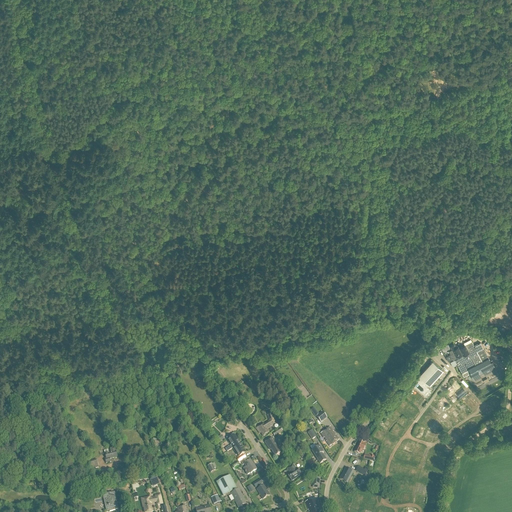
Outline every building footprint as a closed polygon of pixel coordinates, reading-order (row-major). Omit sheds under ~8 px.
[(470,373),(474,380),(481,376),(480,374),(484,372),(485,374),(496,368),(492,361),(490,362),(488,358),(489,357),(480,342),(474,345),(472,341),(459,348),(458,346),(455,348),(453,344),(450,346),(451,348),(448,350),(450,354),(446,356),(448,361),(453,358),(454,359),(453,360),(456,365),(457,364),(464,376),(470,373)] [(419,376),(429,386),(443,371),(432,361),(419,376)] [(458,381),(452,385),(457,394),(463,390),(458,381)] [(241,403),(233,391),(227,394),(235,407),(241,403)] [(419,400),(423,405),(428,401),(423,396),(419,400)] [(443,396),(438,401),(446,408),(450,403),(443,396)] [(474,410),(480,404),(472,396),(466,402),(474,410)] [(435,408),(437,410),(435,412),(439,416),(443,412),(437,405),(435,408)] [(261,433),(263,437),(269,433),(266,429),(272,425),(273,424),(273,422),(273,421),(273,419),(270,409),(265,411),(267,415),(267,416),(269,421),(263,425),(263,424),(256,429),(260,434),(261,433)] [(321,423),(327,418),(322,412),(319,414),(317,411),(314,414),(316,417),(321,423)] [(453,413),(450,415),(456,422),(458,419),(453,413)] [(448,427),(452,423),(447,418),(443,423),(448,427)] [(437,422),(432,427),(438,433),(441,431),(438,428),(441,426),(437,422)] [(395,426),(392,430),(398,435),(401,431),(395,426)] [(459,430),(462,437),(470,433),(466,426),(459,430)] [(320,434),(325,441),(335,434),(330,427),(320,434)] [(227,453),(240,444),(233,434),(226,439),(231,446),(225,450),(227,453)] [(325,441),(329,447),(332,445),(332,446),(339,440),(335,434),(325,441)] [(279,450),(272,439),(265,443),(270,451),(271,450),(275,457),(281,453),(281,452),(282,451),(280,449),(279,450)] [(450,441),(446,444),(452,451),(456,448),(450,441)] [(354,453),(360,455),(361,452),(361,451),(361,450),(363,451),(366,446),(363,445),(364,444),(360,442),(356,450),(355,449),(354,453)] [(235,452),(239,457),(245,453),(240,444),(227,453),(232,449),(234,452),(235,452)] [(312,451),(320,464),(326,460),(322,454),(323,453),(319,446),(312,451)] [(105,460),(106,464),(111,463),(110,460),(116,458),(115,456),(117,456),(116,452),(115,452),(114,449),(111,450),(111,452),(108,453),(107,450),(104,451),(106,459),(105,460)] [(250,474),(257,470),(254,467),(250,461),(248,462),(246,459),(241,463),(243,466),(244,465),(246,468),(243,469),(245,472),(245,473),(246,473),(248,476),(250,474)] [(88,462),(90,470),(98,468),(96,460),(88,462)] [(356,471),(364,476),(368,469),(359,465),(356,471)] [(297,469),(296,470),(293,466),(287,469),(290,474),(287,475),(291,482),(301,475),(297,469)] [(346,469),(340,480),(347,484),(353,472),(346,469)] [(216,483),(223,497),(237,490),(230,476),(216,483)] [(260,479),(253,484),(255,488),(263,484),(260,479)] [(257,490),(263,500),(270,496),(264,486),(257,490)] [(239,490),(231,494),(239,509),(246,505),(242,498),(243,498),(239,490)] [(117,493),(103,496),(107,511),(114,511),(118,511),(116,504),(119,503),(117,493)] [(144,508),(144,511),(152,511),(151,507),(152,507),(151,503),(156,502),(157,506),(162,505),(160,495),(155,496),(155,497),(150,499),(150,498),(141,499),(143,509),(144,508)] [(211,498),(213,505),(220,502),(222,502),(220,497),(218,498),(217,495),(211,498)] [(308,511),(320,511),(321,511),(317,499),(305,503),(308,511)]
